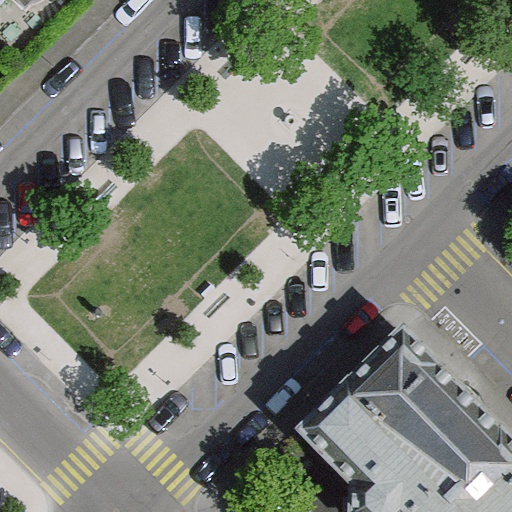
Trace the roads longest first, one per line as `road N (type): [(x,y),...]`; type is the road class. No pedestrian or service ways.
road 1 (residential): [(129,511),(412,228)]
road 2 (residential): [(188,0),(0,189)]
road 3 (residential): [(123,511),(0,385)]
road 4 (residential): [(511,330),(412,228)]
road 5 (residential): [(412,228),(511,127)]
